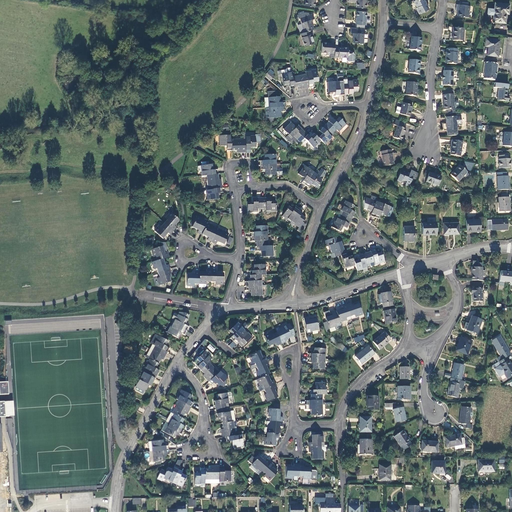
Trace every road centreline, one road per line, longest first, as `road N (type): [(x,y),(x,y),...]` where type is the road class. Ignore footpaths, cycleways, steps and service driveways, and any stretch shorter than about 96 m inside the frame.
road 1 (residential): [(115,511),(126,453),(175,368)]
road 2 (residential): [(285,306),(406,274)]
road 3 (residential): [(436,30),(421,150)]
